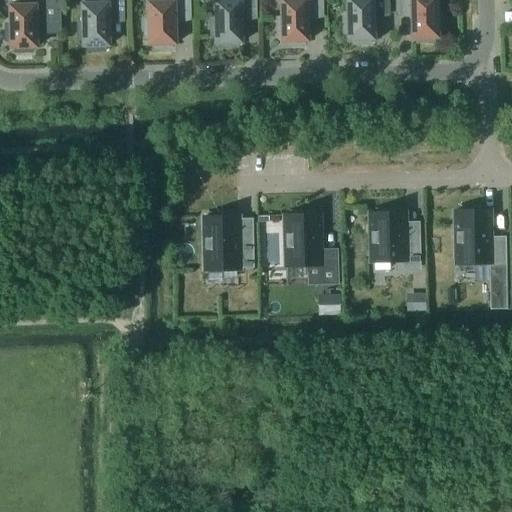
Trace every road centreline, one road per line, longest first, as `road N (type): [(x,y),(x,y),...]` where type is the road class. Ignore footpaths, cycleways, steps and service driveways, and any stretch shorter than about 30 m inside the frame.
road 1 (unknown): [(0,331),(131,328),(140,343),(149,463),(163,490),(186,504),(219,510),(511,498)]
road 2 (residential): [(475,61),(450,73),(0,81)]
road 3 (residential): [(491,178),(243,184)]
